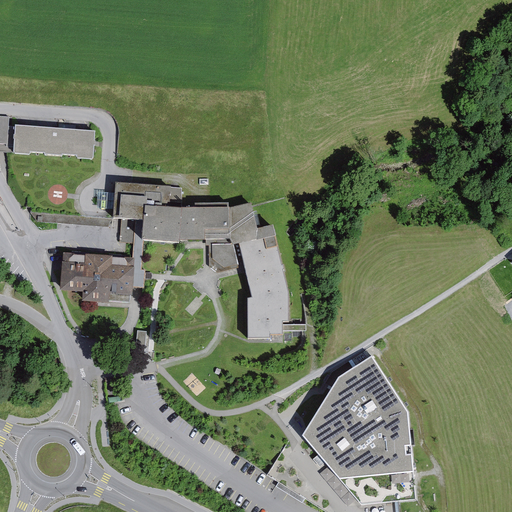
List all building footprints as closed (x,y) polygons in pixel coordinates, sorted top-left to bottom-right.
[(94,156),(96,129),(9,122),(9,117),(0,116),(0,142),(7,143),(7,146),(13,147),(13,150),(30,152),(30,150),(44,151),(44,153),(62,154),(63,152),(76,153),(76,155),(94,156)] [(135,256),(133,286),(144,286),(145,269),(142,268),(144,235),(180,237),(180,235),(206,235),(206,245),(209,245),(209,266),(218,272),(245,265),(252,294),(247,295),(248,336),(271,335),(271,334),(283,334),(283,319),(289,319),(289,290),(284,267),(285,267),(283,261),(282,262),(275,232),(276,232),(273,221),(258,224),(251,200),(230,205),(230,203),(229,203),(229,200),(195,201),(195,204),(182,204),(183,187),(171,186),(170,184),(116,180),(114,214),(122,214),(120,242),(134,243),(133,256),(135,256)] [(85,252),(63,251),(61,287),(84,288),(83,297),(109,299),(109,298),(130,300),(131,292),(132,292),(133,286),(135,256),(133,256),(113,254),(113,253),(85,251),(85,252)] [(147,331),(137,330),(135,353),(144,354),(147,331)] [(374,351),(337,371),(300,431),(339,480),(361,507),(419,503),(410,408),(374,351)]
